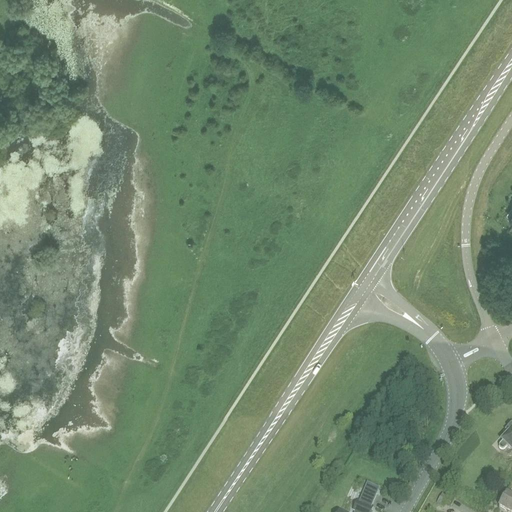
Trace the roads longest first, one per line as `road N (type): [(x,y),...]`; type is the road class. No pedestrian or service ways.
road 1 (primary): [(214,511),(363,285)]
road 2 (primary): [(363,285),(511,60)]
road 3 (unclassified): [(495,341),(471,279),(466,225),(478,170),(511,119)]
road 4 (unclassified): [(405,511),(458,406),(449,362)]
